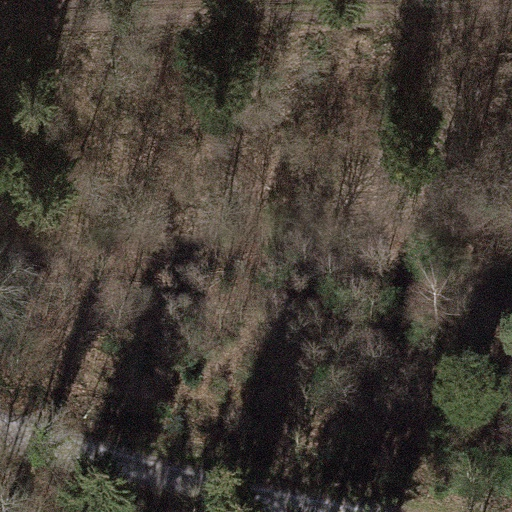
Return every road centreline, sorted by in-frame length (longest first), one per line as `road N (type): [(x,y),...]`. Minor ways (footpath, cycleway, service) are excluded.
road 1 (track): [(0,21),(432,0)]
road 2 (track): [(0,426),(152,472),(335,511)]
